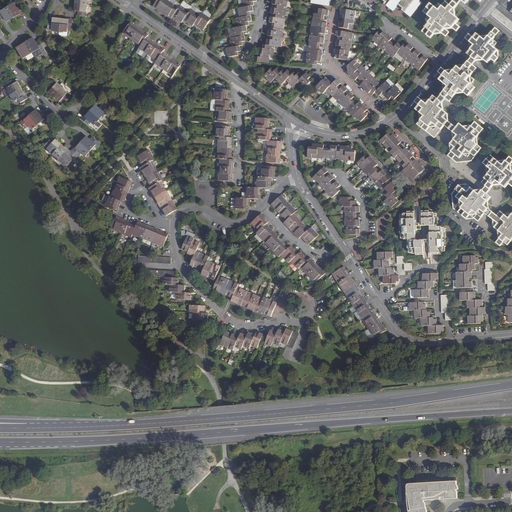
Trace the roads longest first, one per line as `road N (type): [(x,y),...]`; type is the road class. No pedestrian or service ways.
road 1 (trunk): [(0,442),(511,410)]
road 2 (trunk): [(511,385),(155,423),(26,428)]
road 3 (residential): [(287,320),(241,325),(225,318),(187,281),(173,227)]
road 4 (residential): [(475,239),(449,217),(442,155),(395,115)]
road 5 (residential): [(122,0),(237,80)]
road 6 (residential): [(335,11),(329,61),(386,122)]
